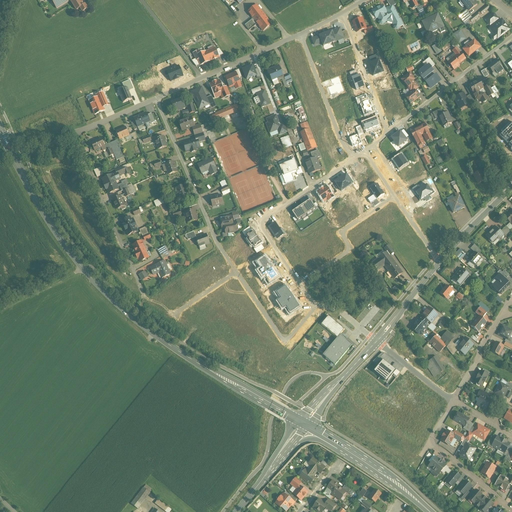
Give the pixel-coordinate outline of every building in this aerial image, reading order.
[(52,0),(57,8),(68,2),(71,0),(52,0)] [(71,0),(68,2),(71,0),(77,10),(80,8),(83,12),(90,8),(87,3),(85,5),(82,0),(71,0)] [(402,0),(404,3),(407,1),(408,1),(412,9),(416,7),(418,6),(414,0),(402,0)] [(473,0),(461,0),(461,1),(469,11),(477,5),(473,0)] [(418,6),(416,7),(419,13),(424,11),(421,4),(418,6)] [(257,5),(248,12),(253,19),(258,24),(263,31),(272,24),(257,5)] [(383,5),(379,7),(377,8),(376,9),(372,11),(376,19),(378,18),(387,13),(385,10),(383,5)] [(391,7),(388,9),(388,10),(387,10),(386,10),(385,10),(387,13),(378,18),(380,21),(381,24),(382,24),(383,23),(384,23),(384,22),(389,20),(392,21),(395,26),(395,27),(396,28),(397,29),(398,28),(399,28),(399,27),(402,25),(398,16),(397,17),(394,11),(395,10),(393,7),(393,6),(391,7)] [(299,11),(293,14),(299,25),(305,22),(299,11)] [(467,12),(460,18),(459,16),(459,17),(464,24),(472,18),(472,17),(472,18),(468,13),(469,11),(467,12)] [(494,13),(486,20),(490,25),(498,19),(494,13)] [(287,17),(293,28),(299,25),(293,14),(287,17)] [(437,16),(422,23),(428,34),(439,29),(441,33),(445,31),(437,16)] [(362,18),(352,22),(356,33),(366,30),(362,18)] [(253,19),(245,25),(249,31),(258,24),(253,19)] [(502,20),(490,29),(498,38),(509,30),(502,20)] [(340,28),(312,39),(314,44),(323,41),(324,45),(344,38),(344,40),(348,39),(345,31),(341,32),(340,28)] [(459,44),(466,40),(461,31),(453,36),(459,44)] [(474,41),(463,50),(469,57),(480,48),(474,41)] [(463,51),(457,42),(452,46),(455,49),(453,51),(456,56),(452,59),(450,61),(448,62),(454,70),(460,66),(459,65),(466,59),(460,52),(463,51)] [(209,61),(212,60),(216,58),(219,57),(218,57),(216,50),(215,48),(205,52),(209,61)] [(200,65),(209,61),(205,52),(200,54),(199,51),(193,54),(196,59),(197,58),(200,65)] [(200,65),(197,58),(196,59),(192,61),(196,67),(200,65)] [(435,65),(429,58),(425,61),(429,66),(429,65),(431,68),(435,65)] [(379,60),(368,64),(373,77),(384,73),(379,60)] [(497,60),(488,66),(493,73),(495,71),(498,75),(502,72),(499,69),(502,67),(497,60)] [(429,66),(419,73),(426,83),(433,77),(430,74),(433,71),(431,68),(429,65),(429,66)] [(179,66),(172,69),(177,80),(184,77),(179,66)] [(254,70),(252,66),(243,70),(247,80),(256,76),(254,70)] [(279,66),(268,71),(272,81),(284,76),(279,66)] [(171,83),(177,80),(172,69),(166,72),(171,83)] [(230,87),(240,83),(236,73),(226,77),(230,87)] [(410,74),(402,80),(411,90),(412,89),(413,91),(414,90),(418,88),(412,81),(414,79),(410,74)] [(290,75),(284,78),(287,84),(293,81),(290,75)] [(360,75),(351,78),(356,90),(364,87),(360,75)] [(433,77),(426,83),(431,88),(441,80),(436,75),(433,77)] [(330,80),(332,85),(326,87),(330,97),(345,92),(339,77),(330,80)] [(219,80),(209,85),(215,99),(222,96),(223,98),(229,95),(226,88),(223,89),(219,80)] [(483,88),(479,80),(469,85),(474,93),(474,94),(478,91),(483,88)] [(118,91),(122,103),(131,99),(128,91),(132,89),(129,81),(122,84),(124,89),(118,91)] [(488,85),(483,88),(484,88),(489,96),(494,94),(488,85)] [(201,88),(192,92),(195,99),(197,98),(199,102),(198,103),(200,108),(205,106),(204,105),(208,103),(206,98),(201,88)] [(413,91),(405,97),(411,104),(420,97),(414,90),(413,91)] [(269,104),(265,91),(256,94),(261,107),(269,104)] [(478,91),(474,94),(474,93),(473,95),(478,102),(476,100),(480,98),(481,98),(483,102),(485,103),(486,102),(487,100),(488,100),(484,94),(480,94),(478,91)] [(109,105),(103,93),(96,96),(97,98),(99,97),(104,108),(109,105)] [(465,98),(463,94),(455,99),(460,108),(468,103),(469,103),(465,98)] [(211,95),(206,98),(208,103),(210,108),(216,105),(211,95)] [(470,95),(465,98),(469,103),(468,103),(470,107),(475,104),(470,95)] [(88,102),(95,116),(106,111),(104,108),(99,97),(97,98),(88,102)] [(181,98),(175,100),(175,102),(172,103),(175,112),(185,108),(181,98)] [(387,102),(390,108),(395,106),(397,105),(395,99),(387,102)] [(370,102),(362,105),(366,115),(373,112),(370,102)] [(216,115),(211,117),(212,122),(213,122),(214,125),(222,122),(220,119),(239,111),(240,114),(246,112),(250,110),(247,103),(238,107),(237,105),(216,114),(216,115)] [(390,108),(386,109),(389,118),(398,115),(395,106),(390,108)] [(447,113),(443,115),(441,110),(433,113),(436,119),(439,118),(444,127),(453,122),(449,115),(448,116),(447,113)] [(146,113),(142,115),(134,119),(135,121),(138,127),(142,125),(145,124),(149,122),(150,122),(147,116),(146,113)] [(191,117),(179,122),(182,131),(192,127),(193,127),(195,126),(191,117)] [(279,125),(275,117),(268,120),(269,123),(266,124),(270,133),(276,131),(279,137),(287,134),(283,124),(279,125)] [(376,118),(363,123),(366,131),(379,127),(376,118)] [(511,132),(508,125),(509,125),(505,118),(496,124),(500,131),(502,135),(498,137),(503,146),(511,141),(511,142),(511,132)] [(428,131),(425,124),(418,128),(421,135),(423,134),(427,142),(426,143),(431,153),(434,151),(430,144),(432,143),(430,139),(432,138),(428,131)] [(202,129),(194,131),(193,127),(192,127),(195,135),(203,133),(202,129)] [(350,139),(353,148),(362,144),(359,136),(363,135),(361,127),(356,128),(359,135),(350,139)] [(126,128),(116,132),(120,140),(129,135),(126,128)] [(418,128),(411,131),(418,146),(420,150),(427,147),(420,135),(421,135),(418,128)] [(317,148),(310,129),(301,132),(308,151),(317,148)] [(407,141),(400,131),(391,138),(398,148),(407,141)] [(196,140),(183,143),(186,152),(191,151),(192,153),(196,151),(195,149),(200,148),(198,142),(205,140),(203,133),(195,136),(196,140)] [(164,136),(155,139),(158,150),(167,147),(164,136)] [(289,137),(281,140),(285,150),(292,147),(289,137)] [(101,139),(91,143),(95,151),(105,146),(101,139)] [(118,140),(109,144),(117,161),(125,157),(118,140)] [(317,151),(311,153),(313,159),(316,158),(320,157),(317,151)] [(494,164),(489,154),(484,157),(494,175),(504,170),(499,162),(494,164)] [(402,155),(393,161),(400,171),(409,164),(402,155)] [(313,159),(305,162),(309,174),(320,170),(316,158),(313,159)] [(211,159),(198,165),(202,174),(202,173),(202,172),(209,169),(212,175),(211,175),(218,172),(215,167),(211,159)] [(290,162),(283,165),(285,169),(283,170),(284,175),(283,176),(284,180),(281,181),(283,186),(286,184),(294,181),(291,173),(296,171),(298,170),(297,169),(295,163),(296,163),(294,159),(289,161),(290,162)] [(478,167),(474,159),(470,161),(474,169),(478,167)] [(174,162),(165,164),(169,175),(178,172),(174,162)] [(123,167),(120,168),(115,170),(117,173),(119,176),(121,175),(125,173),(125,174),(129,172),(127,168),(124,170),(123,167)] [(100,168),(94,170),(97,178),(103,175),(100,168)] [(480,172),(479,170),(475,172),(476,174),(473,175),(478,184),(485,180),(481,171),(480,172)] [(117,173),(103,179),(105,184),(104,184),(106,190),(107,189),(109,194),(118,189),(115,182),(120,179),(119,176),(117,173)] [(347,175),(335,183),(342,192),(353,184),(347,175)] [(125,180),(123,182),(124,184),(120,186),(122,191),(129,188),(125,180)] [(184,185),(176,189),(181,201),(189,198),(184,185)] [(368,200),(371,204),(384,195),(377,185),(370,189),(374,196),(368,200)] [(412,189),(420,202),(432,194),(427,185),(420,190),(417,186),(412,189)] [(326,186),(316,192),(324,204),(334,198),(326,186)] [(129,188),(123,191),(126,197),(132,195),(129,188)] [(221,195),(210,198),(213,207),(224,204),(221,195)] [(121,196),(113,200),(117,210),(118,209),(119,210),(121,209),(122,211),(126,209),(121,196)] [(459,197),(448,202),(453,213),(464,208),(459,197)] [(163,198),(154,202),(156,206),(165,202),(163,198)] [(316,209),(310,201),(301,207),(307,215),(316,209)] [(307,215),(301,207),(292,213),(298,221),(307,215)] [(195,210),(185,212),(185,213),(186,212),(188,218),(187,219),(188,223),(198,221),(195,210)] [(228,218),(221,220),(222,228),(225,228),(233,226),(233,224),(231,216),(228,217),(228,218)] [(130,217),(122,221),(125,227),(124,227),(128,236),(136,232),(130,217)] [(237,223),(233,224),(233,226),(225,228),(226,234),(236,232),(238,230),(237,223)] [(269,227),(277,240),(284,235),(275,223),(269,227)] [(359,229),(366,239),(375,232),(369,223),(359,229)] [(506,226),(500,232),(503,235),(504,237),(510,231),(506,226)] [(145,227),(140,230),(143,236),(148,234),(145,227)] [(242,232),(257,253),(264,248),(261,245),(264,243),(254,229),(251,230),(249,227),(242,232)] [(496,227),(486,237),(492,243),(497,238),(499,239),(503,235),(500,232),(496,227)] [(194,232),(186,235),(188,240),(196,237),(194,232)] [(206,235),(196,238),(199,247),(210,243),(206,235)] [(141,242),(133,246),(136,253),(135,253),(137,256),(138,256),(139,258),(140,257),(141,261),(143,260),(146,259),(148,257),(141,242)] [(164,247),(158,250),(161,256),(168,252),(164,247)] [(387,252),(372,263),(378,271),(385,266),(394,279),(403,273),(387,252)] [(481,258),(474,252),(468,260),(475,266),(481,258)] [(279,278),(265,258),(256,264),(261,271),(257,273),(263,281),(266,279),(270,285),(279,278)] [(164,261),(156,265),(156,266),(150,268),(153,275),(159,273),(162,278),(170,274),(164,261)] [(465,272),(461,268),(452,279),(458,284),(462,281),(463,282),(468,275),(465,272)] [(503,278),(500,275),(499,275),(496,279),(499,281),(493,287),(500,294),(510,285),(503,278)] [(446,286),(440,293),(446,298),(452,291),(446,286)] [(286,309),(290,315),(299,309),(286,289),(276,295),(281,301),(278,303),(283,311),(286,309)] [(460,291),(456,296),(461,300),(465,295),(460,291)] [(438,315),(429,307),(422,316),(429,322),(431,323),(438,315)] [(487,313),(480,307),(475,313),(479,316),(482,319),(487,313)] [(429,322),(422,316),(411,328),(419,334),(420,335),(422,335),(423,333),(423,331),(422,330),(424,328),(426,330),(427,328),(428,328),(429,326),(427,324),(429,322)] [(479,316),(471,326),(478,333),(487,322),(482,319),(479,316)] [(337,339),(340,335),(344,330),(328,317),(321,325),(337,339)] [(511,333),(511,330),(503,326),(498,335),(506,339),(508,340),(510,337),(511,333)] [(443,343),(436,336),(436,335),(434,333),(427,341),(430,343),(440,353),(445,347),(443,343)] [(453,339),(446,333),(441,339),(445,343),(444,344),(447,346),(447,347),(451,342),(453,339)] [(328,349),(331,351),(326,358),(326,359),(329,361),(335,366),(345,353),(349,349),(343,343),(346,340),(340,335),(337,339),(328,349)] [(463,341),(461,343),(457,347),(456,349),(458,350),(465,355),(473,345),(465,338),(463,340),(463,341)] [(346,340),(343,343),(349,349),(352,345),(346,340)] [(451,342),(447,347),(447,346),(446,347),(453,356),(458,350),(456,349),(457,347),(451,342)] [(503,347),(496,343),(492,352),(499,356),(503,347)] [(331,351),(328,349),(323,355),(326,358),(331,351)] [(436,357),(425,363),(434,377),(444,370),(436,357)] [(373,371),(386,382),(395,371),(382,360),(373,371)] [(482,372),(480,371),(474,383),(482,387),(488,375),(482,372)] [(500,383),(494,394),(503,398),(508,390),(509,387),(506,386),(500,383)] [(489,394),(481,390),(478,395),(481,396),(486,399),(489,394)] [(486,399),(481,396),(476,405),(486,409),(490,401),(486,399)] [(469,419),(458,413),(454,420),(465,426),(468,421),(469,419)] [(468,421),(465,426),(463,429),(469,432),(473,424),(468,421)] [(489,431),(478,425),(473,433),(484,440),(489,431)] [(453,435),(447,431),(445,434),(444,434),(442,437),(443,438),(441,441),(449,445),(453,438),(454,436),(455,436),(453,435)] [(463,435),(455,431),(453,435),(455,436),(454,436),(453,438),(459,441),(463,435)] [(473,435),(469,432),(465,439),(469,441),(473,435)] [(496,440),(492,446),(493,447),(498,450),(504,440),(502,439),(498,437),(496,440)] [(492,438),(487,445),(492,448),(493,447),(492,446),(496,440),(492,438)] [(465,439),(461,445),(464,447),(467,444),(468,441),(469,441),(465,439)] [(506,441),(504,440),(498,450),(503,453),(504,453),(508,447),(510,444),(505,441),(506,441)] [(467,444),(464,447),(460,455),(469,460),(475,449),(467,444)] [(511,449),(508,447),(504,453),(503,453),(502,454),(507,457),(510,453),(511,449)] [(436,457),(428,466),(433,470),(441,461),(436,457)] [(318,463),(313,459),(309,465),(311,467),(317,471),(321,474),(325,468),(319,463),(318,463)] [(446,465),(441,461),(433,470),(439,475),(446,465)] [(494,467),(488,463),(481,473),(485,475),(485,476),(489,478),(493,473),(496,467),(494,467)] [(496,467),(493,473),(496,475),(501,467),(496,464),(494,467),(496,467)] [(307,472),(305,470),(300,476),(301,477),(301,478),(303,480),(304,480),(310,484),(315,478),(313,476),(307,472)] [(453,474),(452,474),(448,478),(449,479),(446,482),(452,486),(460,477),(454,472),(453,474)] [(508,481),(500,476),(500,477),(495,484),(495,485),(496,485),(499,487),(498,487),(502,489),(505,491),(506,491),(509,485),(511,482),(508,481)] [(301,482),(296,478),(291,484),(297,488),(299,486),(301,482)] [(339,486),(333,481),(327,488),(330,490),(331,492),(333,493),(332,494),(332,495),(338,487),(339,486)] [(471,486),(465,481),(458,490),(463,494),(464,495),(467,491),(471,486)] [(303,489),(299,486),(297,488),(297,489),(293,494),(301,500),(307,493),(305,490),(304,490),(303,489)] [(352,491),(345,486),(342,489),(350,494),(352,491)] [(338,487),(332,495),(334,496),(335,496),(340,500),(346,492),(338,487)] [(144,488),(131,504),(138,509),(150,493),(144,488)] [(363,489),(358,495),(362,498),(367,491),(363,489)] [(375,489),(368,498),(375,503),(381,494),(375,489)] [(482,495),(476,490),(474,493),(470,497),(469,499),(477,506),(484,498),(482,496),(482,495)] [(469,493),(467,491),(464,495),(463,494),(460,497),(464,500),(468,495),(469,493)] [(289,498),(284,494),(281,497),(278,500),(278,501),(276,504),(280,508),(281,507),(286,511),(291,505),(292,506),(295,503),(289,498)] [(493,505),(487,500),(484,498),(477,506),(483,511),(486,511),(487,511),(490,511),(493,509),(491,507),(493,505)] [(325,504),(319,500),(313,507),(316,509),(315,510),(318,511),(319,511),(322,511),(326,508),(327,506),(325,504)] [(336,505),(328,500),(325,504),(327,506),(326,508),(331,511),(336,505)] [(372,506),(365,501),(363,504),(369,509),(372,506)]
